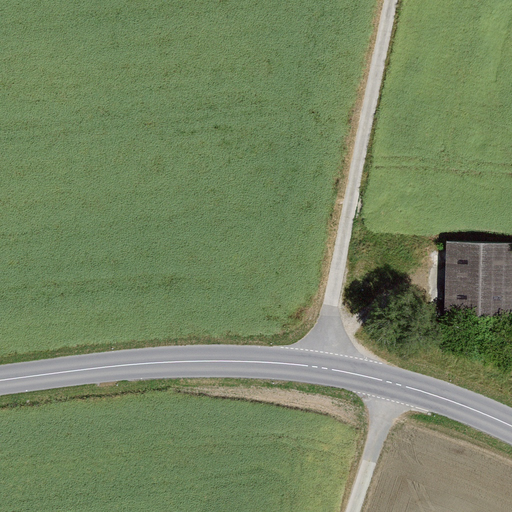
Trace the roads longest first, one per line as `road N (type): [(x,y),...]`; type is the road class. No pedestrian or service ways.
road 1 (tertiary): [(0,382),(178,360),(280,362),(438,396),(511,426)]
road 2 (track): [(321,368),(393,0)]
road 3 (track): [(394,385),(352,511)]
